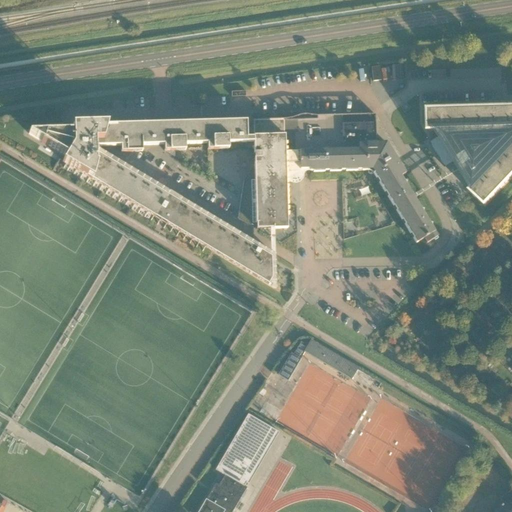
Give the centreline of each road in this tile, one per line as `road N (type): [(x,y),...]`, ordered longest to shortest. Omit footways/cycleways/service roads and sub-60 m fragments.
road 1 (residential): [(154,511),(313,274),(136,165)]
road 2 (secondary): [(156,60),(511,7)]
road 3 (secondary): [(0,85),(156,60)]
